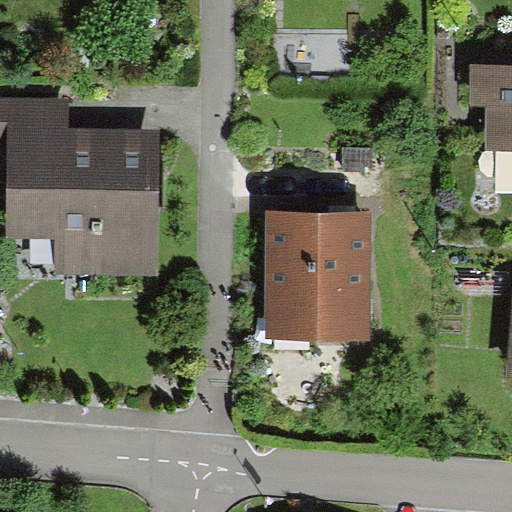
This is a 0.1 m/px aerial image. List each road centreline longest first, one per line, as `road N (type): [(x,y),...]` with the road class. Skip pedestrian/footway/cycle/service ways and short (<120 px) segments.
road 1 (residential): [(215,0),(202,464)]
road 2 (residential): [(202,464),(511,489)]
road 3 (residential): [(0,445),(202,464)]
